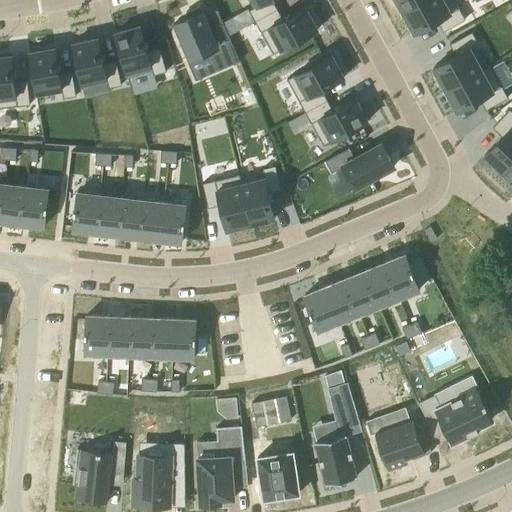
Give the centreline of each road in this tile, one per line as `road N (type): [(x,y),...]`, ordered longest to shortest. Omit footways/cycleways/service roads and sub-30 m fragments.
road 1 (residential): [(36,266),(171,275),(259,265),(433,191),(442,180),(348,0)]
road 2 (residential): [(36,266),(10,511)]
